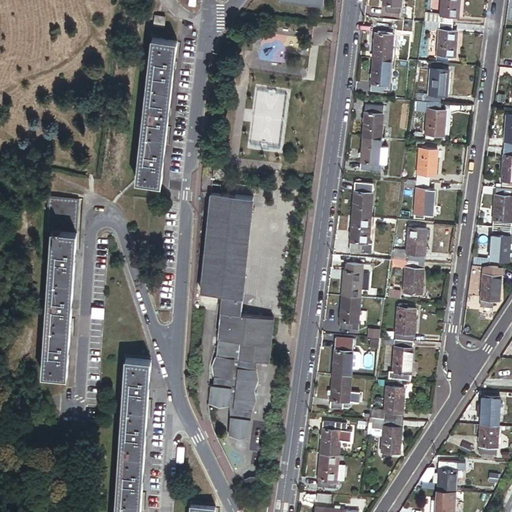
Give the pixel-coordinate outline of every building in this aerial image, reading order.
[(441,21),(454,22),(454,14),(460,14),(461,0),(442,0),(442,12),(441,21)] [(442,12),(428,11),(427,19),(441,21),(442,12)] [(427,19),(426,27),(440,28),(441,21),(427,19)] [(453,29),(454,22),(441,21),(440,28),(438,52),(452,53),(456,54),(458,29),(453,29)] [(375,56),(393,58),(396,32),(377,30),(375,56)] [(181,41),(156,38),(140,182),(165,184),(181,41)] [(391,82),(393,58),(375,56),(373,80),(386,81),(391,82)] [(429,100),(441,101),(442,94),(447,94),(449,70),(432,68),(430,93),(429,100)] [(386,81),(373,80),(372,88),(385,90),(386,81)] [(430,93),(416,91),(414,99),(429,100),(430,93)] [(414,99),(414,106),(429,107),(429,100),(414,99)] [(440,108),(441,101),(429,100),(429,107),(426,132),(443,134),(445,109),(440,108)] [(368,102),(367,110),(384,112),(385,104),(368,102)] [(365,135),(382,137),(384,112),(367,110),(365,135)] [(380,161),(382,137),(365,135),(363,159),(380,161)] [(418,179),(432,180),(432,173),(437,173),(438,149),(420,147),(418,179)] [(380,161),(363,159),(362,166),(385,168),(385,162),(380,161)] [(408,178),(408,186),(417,187),(418,179),(408,178)] [(358,179),(357,188),(375,189),(376,181),(358,179)] [(431,187),(432,180),(418,179),(417,187),(415,210),(426,211),(434,212),(436,188),(431,187)] [(218,182),(217,193),(258,198),(259,187),(218,182)] [(511,226),(511,186),(503,186),(499,185),(496,226),(511,226)] [(355,214),(373,216),(375,189),(357,188),(355,214)] [(258,198),(217,193),(216,192),(215,192),(204,293),(227,295),(225,312),(245,314),(258,198)] [(371,241),(373,216),(355,214),(353,239),(371,241)] [(406,259),(425,261),(428,228),(417,227),(418,223),(411,223),(408,250),(394,249),(393,257),(406,259)] [(511,235),(511,226),(496,226),(493,256),(510,258),(511,235)] [(82,233),(57,231),(44,375),(69,378),(82,233)] [(371,241),(353,239),(353,248),(359,249),(370,250),(371,241)] [(422,292),(425,261),(406,259),(406,265),(407,266),(404,294),(411,294),(412,291),(422,292)] [(343,294),(362,296),(363,287),(364,271),(364,270),(358,269),(358,263),(346,262),(346,268),(345,268),(343,294)] [(501,298),(503,274),(499,273),(500,266),(486,265),(483,304),(487,305),(487,308),(491,308),(492,305),(495,305),(495,297),(501,298)] [(364,271),(363,287),(370,288),(372,272),(364,271)] [(360,320),(362,296),(343,294),(340,319),(341,319),(341,326),(352,327),(353,320),(360,320)] [(396,338),(415,340),(418,308),(409,307),(401,306),(400,306),(398,331),(397,331),(396,338)] [(245,314),(225,312),(222,329),(220,347),(220,357),(216,366),(218,377),(217,386),(215,385),(213,403),(223,407),(233,406),(234,416),(232,436),(242,439),(253,438),(256,411),(260,400),(258,390),(262,380),(260,369),(261,361),(273,362),(278,318),(245,314)] [(360,368),(362,366),(363,353),(361,351),(355,350),(356,337),(337,335),(336,348),(337,348),(335,374),(353,375),(353,368),(360,368)] [(412,371),(415,340),(396,338),(396,345),(397,345),(395,369),(412,371)] [(121,511),(146,511),(155,360),(130,358),(121,511)] [(390,369),(389,377),(411,379),(412,371),(395,369),(390,369)] [(351,391),(353,375),(335,374),(333,397),(332,397),(331,405),(344,406),(345,400),(351,400),(351,391)] [(385,417),(403,419),(403,412),(405,412),(407,386),(389,384),(387,410),(386,410),(385,417)] [(361,391),(351,391),(351,400),(361,401),(361,391)] [(502,397),(484,396),(483,408),(480,408),(480,412),(483,412),(482,424),(500,425),(502,397)] [(374,409),(373,416),(385,417),(386,410),(374,409)] [(385,426),(385,417),(373,416),(370,436),(373,436),(375,427),(386,428),(386,426),(385,426)] [(402,426),(403,419),(385,417),(385,426),(386,426),(386,428),(384,448),(402,449),(404,426),(402,426)] [(322,453),(339,454),(341,439),(341,429),(336,428),(336,421),(324,420),(322,453)] [(349,422),(342,422),(341,429),(341,439),(353,440),(354,430),(348,430),(349,422)] [(500,425),(482,424),(480,452),(494,453),(494,446),(499,446),(500,425)] [(339,463),(339,454),(322,453),(320,477),(319,477),(318,486),(331,487),(331,478),(338,479),(339,463)] [(458,461),(441,460),(440,472),(435,472),(435,477),(439,478),(438,488),(457,489),(458,461)] [(347,464),(339,463),(338,479),(345,479),(347,464)] [(254,476),(249,479),(253,487),(260,485),(261,476),(254,476)] [(455,511),(457,489),(438,488),(438,500),(430,499),(429,511),(455,511)] [(333,502),(334,493),(319,492),(318,500),(333,502)]
